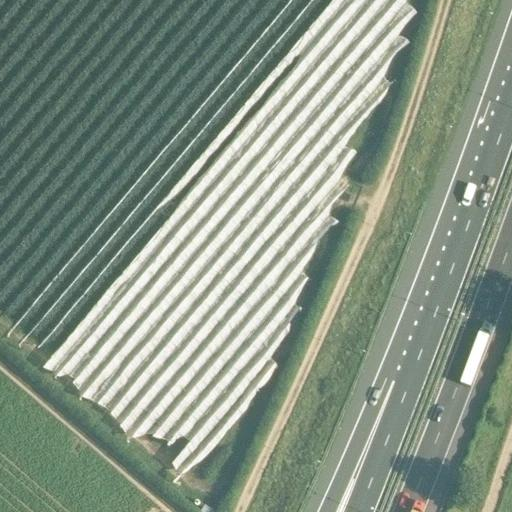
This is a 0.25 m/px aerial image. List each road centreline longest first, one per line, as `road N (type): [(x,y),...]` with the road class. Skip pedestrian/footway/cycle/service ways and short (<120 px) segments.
road 1 (track): [(234,511),(376,208),(451,0)]
road 2 (motorway): [(511,101),(407,388)]
road 3 (motorway): [(409,511),(511,237)]
road 4 (track): [(177,511),(0,360)]
road 5 (motorway): [(407,388),(336,511)]
road 6 (motorway): [(407,388),(357,511)]
